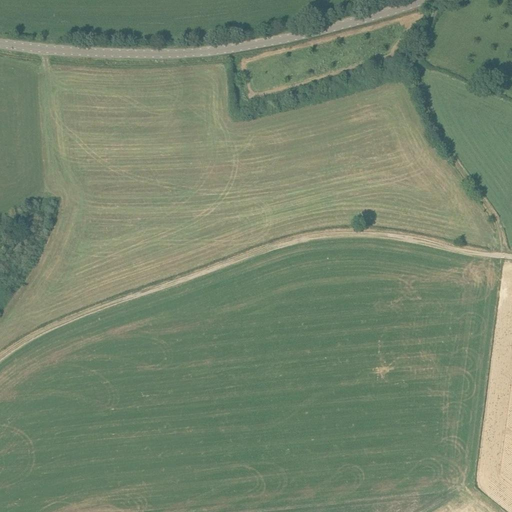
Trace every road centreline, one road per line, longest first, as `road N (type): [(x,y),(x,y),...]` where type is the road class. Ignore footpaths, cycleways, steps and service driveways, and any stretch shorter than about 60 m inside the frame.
road 1 (track): [(0,356),(92,310),(317,234),(394,234),(511,256)]
road 2 (unclassified): [(0,43),(195,52),(305,33),(422,0)]
road 3 (track): [(503,255),(493,217),(420,97),(415,57),(436,0)]
